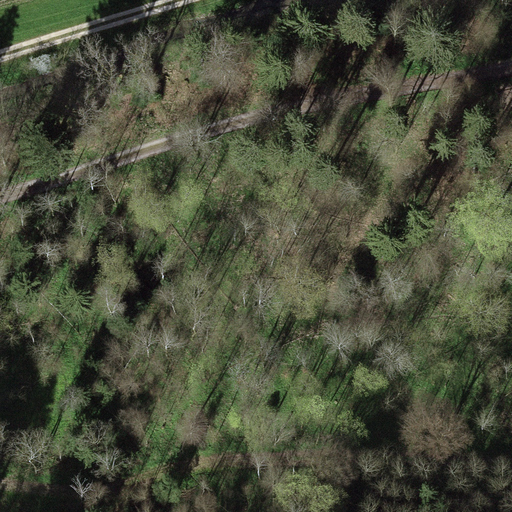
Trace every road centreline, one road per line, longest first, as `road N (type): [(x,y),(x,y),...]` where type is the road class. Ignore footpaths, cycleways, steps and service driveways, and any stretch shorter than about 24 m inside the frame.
road 1 (track): [(0,170),(511,83)]
road 2 (track): [(180,0),(0,54)]
